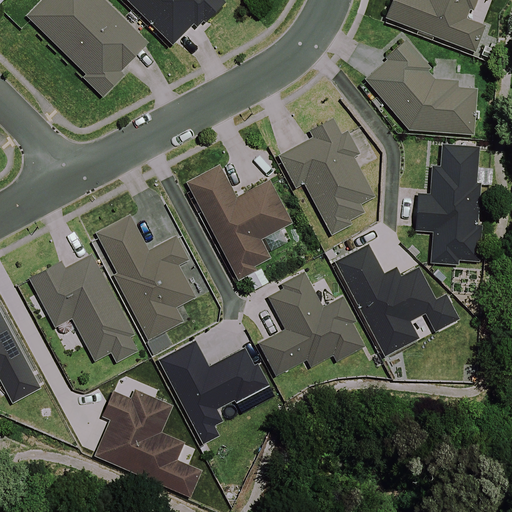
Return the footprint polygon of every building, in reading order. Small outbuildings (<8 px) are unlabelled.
[(146,45),(101,0),(44,0),(25,19),(102,99),(126,75),(130,78),(145,63),(136,54),(146,45)] [(121,0),(171,48),(192,27),(196,31),(221,4),(216,0),(121,0)] [(397,0),(390,19),(478,54),(490,25),(470,17),(476,0),(397,0)] [(459,79),(435,76),(427,70),(432,66),(406,37),(385,55),(388,58),(365,77),(410,127),(474,132),(477,87),(458,86),(459,79)] [(339,135),(331,121),(308,133),(312,139),(277,159),(294,190),(302,185),(330,235),(363,216),(357,205),(373,196),(351,157),(358,153),(346,131),(339,135)] [(459,257),(479,258),(482,224),(478,224),(484,147),(443,144),(442,164),(433,164),(431,192),(419,191),(416,228),(416,229),(434,230),(431,259),(459,262),(459,257)] [(235,199),(219,169),(187,185),(238,283),(256,273),(252,267),(268,258),(258,239),(291,222),(269,181),(235,199)] [(147,246),(131,214),(95,232),(100,241),(96,243),(144,338),(181,319),(174,305),(194,294),(178,262),(188,257),(176,232),(147,246)] [(371,242),(336,261),(385,353),(420,334),(412,320),(426,312),(435,329),(458,317),(445,293),(436,297),(419,266),(402,275),(397,266),(386,271),(371,242)] [(92,252),(89,254),(61,268),(59,262),(31,276),(55,324),(73,315),(97,361),(110,354),(115,363),(139,351),(130,334),(133,333),(92,252)] [(284,286),(268,294),(285,328),(260,341),(276,373),(307,357),(310,365),(335,353),(337,358),(364,345),(352,321),(355,320),(342,295),(323,305),(305,270),(282,282),(284,286)] [(0,374),(1,374),(14,400),(39,387),(0,310),(0,374)] [(160,356),(204,442),(218,434),(212,424),(223,419),(217,407),(235,397),(242,410),(274,394),(257,362),(254,364),(245,346),(208,365),(195,339),(160,356)] [(111,418),(95,453),(191,495),(201,470),(177,459),(184,441),(161,431),(173,404),(136,388),(132,397),(113,389),(102,414),(111,418)]
